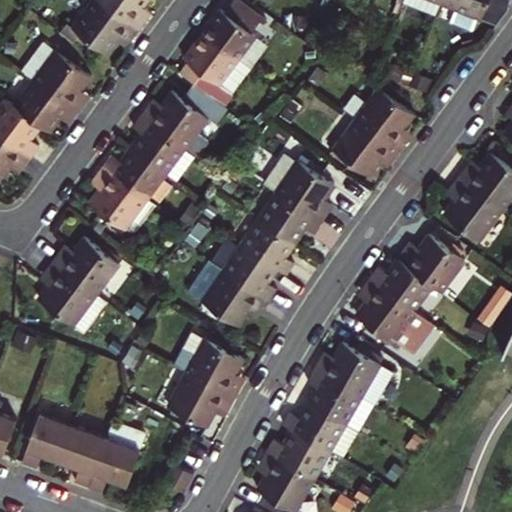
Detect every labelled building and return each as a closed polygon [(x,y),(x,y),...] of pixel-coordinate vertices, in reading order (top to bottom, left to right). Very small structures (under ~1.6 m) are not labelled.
[(141,10),(148,0),(95,0),(93,3),(134,36),(143,24),(135,18),(141,10)] [(209,18),(196,35),(245,72),(263,48),(246,36),(257,20),(263,25),(268,19),(241,0),(229,0),(223,8),(219,5),(209,18)] [(438,2),(433,0),(398,0),(397,3),(432,17),(438,2)] [(439,0),(438,2),(453,8),(447,21),(471,30),(476,17),(495,24),(506,9),(510,0),(439,0)] [(127,45),(134,36),(93,3),(71,32),(63,26),(57,35),(70,45),(73,40),(76,36),(91,47),(102,55),(111,43),(115,37),(127,45)] [(287,17),(274,12),(270,21),(283,27),(287,17)] [(317,33),(308,29),(304,38),(313,42),(317,33)] [(228,95),(245,72),(196,35),(189,44),(184,51),(189,55),(175,73),(222,107),(230,97),(228,95)] [(91,47),(76,36),(73,40),(88,52),(91,47)] [(15,39),(4,39),(3,52),(14,52),(15,39)] [(31,83),(53,53),(43,45),(21,75),(31,83)] [(57,49),(54,53),(77,70),(80,66),(57,49)] [(77,70),(54,53),(53,53),(31,83),(74,115),(85,101),(78,96),(82,90),(83,89),(90,79),(77,70)] [(13,105),(31,83),(21,75),(18,73),(1,96),(8,101),(13,105)] [(224,109),(222,107),(175,73),(166,86),(161,82),(150,96),(137,113),(194,154),(196,156),(207,141),(194,132),(204,117),(213,124),(224,109)] [(380,79),(375,85),(402,105),(407,99),(380,79)] [(74,115),(31,83),(13,105),(44,128),(52,133),(60,123),(66,127),(68,123),(74,115)] [(402,105),(375,85),(365,98),(355,91),(343,109),(352,116),(397,149),(406,136),(399,131),(404,123),(412,112),(402,105)] [(78,96),(85,101),(89,96),(82,90),(78,96)] [(511,151),(511,97),(510,95),(504,103),(495,115),(501,119),(489,134),(511,151)] [(35,138),(44,128),(13,105),(8,101),(0,111),(0,135),(32,158),(41,148),(43,145),(35,138)] [(128,127),(135,132),(126,144),(166,172),(176,179),(194,154),(137,113),(132,121),(128,127)] [(285,127),(270,116),(261,129),(276,140),(285,127)] [(389,159),(397,149),(352,116),(329,149),(365,175),(375,162),(381,153),(389,159)] [(399,131),(406,136),(409,132),(412,128),(404,123),(399,131)] [(25,167),(32,158),(0,135),(0,181),(1,182),(14,165),(22,171),(25,167)] [(118,156),(110,151),(101,164),(148,197),(166,172),(126,144),(121,152),(118,156)] [(332,181),(285,148),(263,179),(274,187),(318,218),(326,208),(317,202),(322,194),(332,181)] [(511,174),(481,151),(472,163),(464,157),(458,165),(452,174),(491,203),(511,174)] [(375,162),(383,168),(386,164),(389,159),(381,153),(375,162)] [(97,184),(88,198),(114,218),(125,226),(126,227),(127,226),(148,197),(101,164),(95,172),(90,179),(97,184)] [(438,210),(469,234),(491,203),(452,174),(445,183),(437,194),(446,200),(438,210)] [(318,218),(274,187),(257,213),(293,237),(301,226),(309,231),(316,223),(318,218)] [(322,194),(317,202),(326,208),(329,204),(332,200),(322,194)] [(155,203),(148,197),(127,226),(129,227),(132,228),(136,228),(155,203)] [(293,237),(257,213),(239,240),(276,264),(284,269),(287,265),(290,261),(281,254),(293,237)] [(120,232),(125,226),(114,218),(109,224),(120,232)] [(454,255),(424,232),(411,248),(406,255),(397,247),(395,250),(391,255),(425,281),(431,285),(454,255)] [(64,252),(57,247),(48,259),(96,295),(119,264),(78,233),(68,246),(64,252)] [(276,264),(239,240),(220,267),(266,297),(272,290),(274,286),(265,279),(276,264)] [(411,248),(401,241),(397,247),(406,255),(411,248)] [(379,271),(374,267),(367,277),(408,306),(425,281),(391,255),(379,271)] [(258,308),(266,297),(220,267),(206,258),(185,287),(238,320),(244,311),(250,303),(258,308)] [(105,301),(96,295),(48,259),(41,269),(48,274),(44,279),(33,293),(84,330),(105,301)] [(392,339),(411,352),(430,323),(408,306),(367,277),(362,285),(354,295),(364,302),(354,316),(367,325),(364,330),(386,345),(390,341),(392,339)] [(244,311),(252,317),(255,312),(258,308),(250,303),(244,311)] [(236,381),(226,375),(231,367),(238,353),(189,326),(170,361),(179,367),(229,393),(236,381)] [(330,351),(324,348),(320,353),(312,367),(370,402),(389,368),(376,361),(376,360),(375,360),(378,355),(354,341),(352,346),(338,338),(330,351)] [(223,405),(229,393),(179,367),(161,400),(200,421),(207,409),(213,399),(223,405)] [(231,367),(226,375),(236,381),(241,373),(231,367)] [(305,380),(310,383),(302,396),(355,427),(370,402),(312,367),(308,375),(305,380)] [(284,416),(281,422),(287,425),(326,448),(339,454),(355,427),(302,396),(293,413),(288,410),(284,416)] [(207,409),(217,415),(220,410),(223,405),(213,399),(207,409)] [(120,402),(116,413),(128,418),(132,406),(120,402)] [(0,413),(0,412),(3,405),(0,403),(0,455),(0,456),(14,419),(0,413)] [(70,429),(38,417),(20,462),(33,467),(36,457),(42,459),(57,465),(70,429)] [(125,485),(143,434),(110,422),(103,441),(87,487),(102,492),(106,478),(110,480),(125,485)] [(279,440),(272,436),(270,441),(265,448),(311,474),(326,448),(287,425),(279,440)] [(74,482),(87,487),(103,441),(70,429),(57,465),(72,471),(78,473),(74,482)] [(255,466),(262,470),(258,477),(250,490),(288,511),(289,511),(311,474),(265,448),(261,456),(255,466)] [(262,470),(255,466),(251,473),(258,477),(262,470)] [(188,476),(172,467),(164,482),(180,491),(188,476)]
